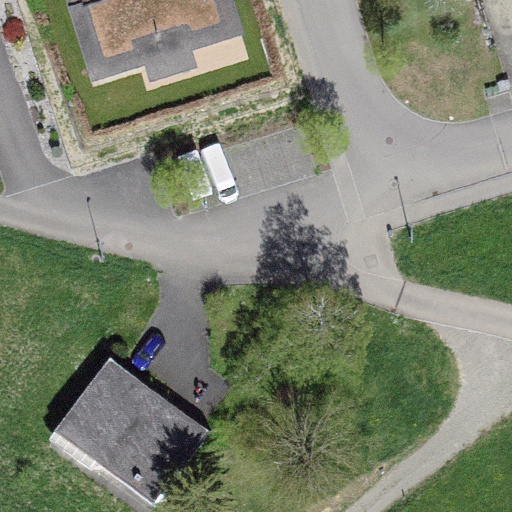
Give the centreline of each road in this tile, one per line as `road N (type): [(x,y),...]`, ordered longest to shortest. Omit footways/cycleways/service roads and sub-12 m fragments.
road 1 (residential): [(323,0),(381,179),(511,139)]
road 2 (track): [(276,250),(511,326)]
